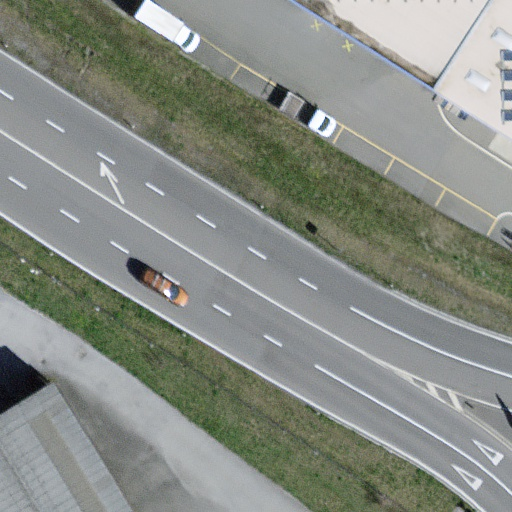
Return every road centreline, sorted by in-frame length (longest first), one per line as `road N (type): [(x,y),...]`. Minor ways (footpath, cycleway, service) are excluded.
road 1 (primary): [(232,277),(511,492)]
road 2 (primary): [(511,375),(232,277)]
road 3 (primary): [(0,129),(232,277)]
